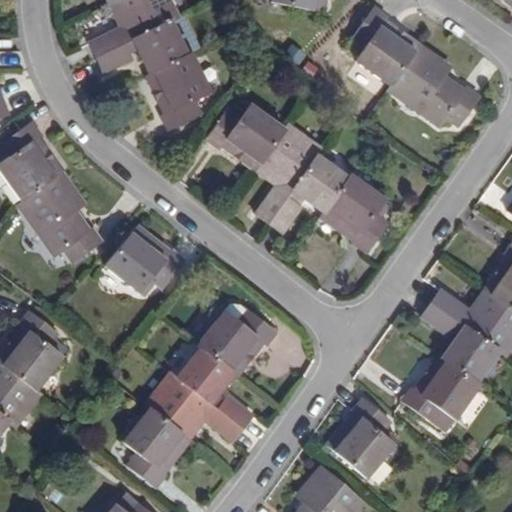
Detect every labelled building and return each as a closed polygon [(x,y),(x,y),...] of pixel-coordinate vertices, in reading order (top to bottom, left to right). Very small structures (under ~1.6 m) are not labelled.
[(88,49),(95,65),(122,52),(140,42),(170,27),(181,22),(169,0),(130,0),(109,11),(117,28),(122,25),(126,32),(107,42),(106,39),(88,49)] [(103,0),(109,11),(130,0),(103,0)] [(275,0),(274,8),(323,18),(326,0),(275,0)] [(357,69),(392,94),(421,52),(386,28),(388,25),(375,18),(355,47),(367,55),(357,69)] [(150,81),(188,62),(170,27),(140,42),(144,52),(137,56),(150,81)] [(103,80),(129,66),(122,52),(95,65),(103,80)] [(439,83),(447,70),(421,52),(392,94),(423,115),(420,119),(441,134),(448,124),(460,132),(480,103),(469,95),(467,97),(447,83),(444,87),(439,83)] [(212,99),(191,61),(188,62),(150,81),(146,83),(166,121),(164,122),(172,136),(202,120),(196,108),(212,99)] [(0,127),(14,121),(8,105),(0,108),(0,127)] [(225,153),(258,177),(287,137),(253,112),(243,126),(231,118),(210,146),(222,156),(225,153)] [(29,207),(32,203),(68,176),(44,144),(47,142),(38,130),(8,152),(17,164),(3,174),(29,207)] [(288,204),(297,192),(317,163),(323,155),(290,132),(287,137),(258,177),(273,187),(277,182),(283,186),(271,202),(269,200),(256,218),(271,228),(288,204)] [(305,198),(302,202),(325,219),(349,185),(317,163),(297,192),(305,198)] [(78,212),(89,203),(68,176),(32,203),(29,207),(53,238),(49,241),(65,261),(75,253),(85,266),(113,244),(103,231),(101,233),(85,213),(81,215),(78,212)] [(351,182),(349,185),(325,219),(322,223),(357,246),(356,249),(368,258),(390,229),(377,220),(387,207),(351,182)] [(282,237),(300,212),(288,204),(271,228),(282,237)] [(185,260),(184,261),(149,235),(119,276),(153,301),(163,288),(175,297),(196,269),(185,260)] [(511,257),(511,259),(511,263),(490,294),(511,309),(511,257)] [(463,304),(447,293),(438,306),(462,323),(478,335),(505,354),(511,358),(511,309),(490,294),(480,309),(484,312),(479,318),(461,307),(463,304)] [(456,332),(465,339),(448,362),(482,387),(505,354),(478,335),(462,323),(438,306),(427,320),(452,337),(456,332)] [(231,317),(204,349),(210,353),(242,380),(244,381),(270,349),(273,350),(282,339),(254,317),(245,328),(231,317)] [(26,332),(27,333),(3,366),(5,368),(42,397),(67,364),(55,354),(64,341),(36,320),(26,332)] [(242,380),(210,353),(184,384),(213,407),(218,401),(223,405),(242,380)] [(486,390),(482,387),(448,362),(446,361),(420,396),(417,395),(409,406),(438,428),(452,438),(461,426),(486,390)] [(22,434),(47,401),(42,397),(5,368),(3,366),(0,369),(0,416),(14,428),(22,434)] [(225,416),(213,407),(184,384),(176,378),(152,408),(156,411),(179,430),(195,443),(205,431),(202,427),(206,423),(222,435),(220,437),(237,451),(249,436),(225,416)] [(258,425),(233,406),(225,416),(249,436),(258,425)] [(388,439),(396,428),(370,406),(361,417),(362,419),(334,451),(372,483),(400,451),(388,439)] [(195,443),(179,430),(156,411),(128,446),(142,457),(132,469),(160,492),(170,480),(168,477),(187,454),(195,443)] [(0,447),(14,428),(0,416),(0,447)] [(354,511),(363,502),(325,471),(305,497),(316,507),(313,511),(308,508),(304,511),(354,511)] [(144,511),(130,500),(119,511),(144,511)]
